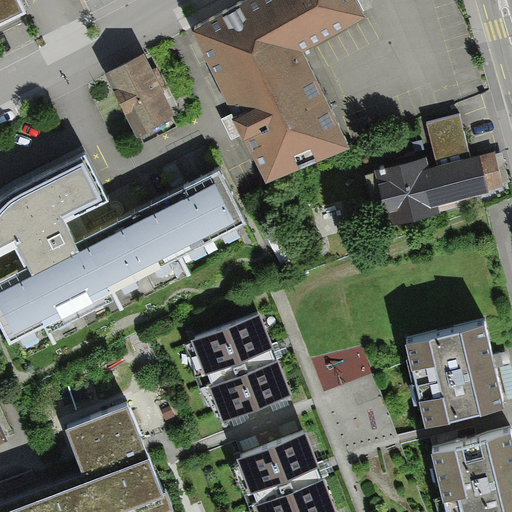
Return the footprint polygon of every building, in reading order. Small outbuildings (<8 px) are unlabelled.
[(0,0),(0,20),(22,10),(16,0),(0,0)] [(292,44),(357,12),(351,0),(233,0),(187,23),(263,175),(339,137),(292,44)] [(165,116),(135,54),(102,70),(131,132),(165,116)] [(378,212),(493,183),(485,154),(420,171),(418,161),(368,173),(378,212)] [(45,271),(0,294),(0,296),(26,346),(260,226),(234,175),(91,248),(77,222),(120,200),(100,160),(24,199),(5,215),(0,223),(0,266),(33,249),(45,271)] [(252,315),(184,341),(214,418),(282,392),(252,315)] [(502,402),(482,318),(401,338),(421,421),(502,402)] [(74,480),(0,508),(0,511),(148,511),(166,505),(126,397),(53,424),(74,480)] [(449,511),(511,511),(511,424),(433,443),(449,511)] [(330,511),(303,431),(229,456),(248,511),(330,511)]
